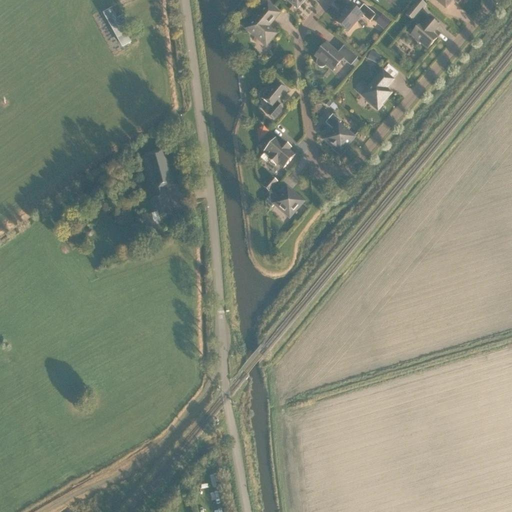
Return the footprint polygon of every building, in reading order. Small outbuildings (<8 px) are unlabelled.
[(286,0),(294,6),(294,8),(296,8),(297,9),(298,8),(300,7),(300,6),(304,0),(286,0)] [(418,0),(417,0),(405,15),(413,22),(426,6),(418,0)] [(461,0),(434,0),(445,9),(450,4),(450,3),(452,0),(458,4),(461,0)] [(278,14),(267,5),(246,29),(266,46),(275,35),(267,28),(278,14)] [(358,12),(350,5),(335,22),(348,33),(362,16),(370,23),(376,16),(364,5),(358,12)] [(117,20),(112,10),(103,14),(122,48),(130,43),(120,25),(125,22),(122,17),(117,20)] [(391,23),(383,15),(376,23),(384,31),(391,23)] [(421,25),(411,36),(427,50),(437,38),(432,34),(438,27),(429,19),(423,26),(421,25)] [(326,45),(316,57),(319,60),(317,62),(317,65),(319,67),(321,68),(324,67),(325,66),(332,71),(343,59),(350,66),(357,58),(344,47),(338,54),(326,45)] [(379,57),(371,54),(368,61),(376,64),(379,57)] [(393,80),(383,71),(362,96),(373,106),(372,106),(378,111),(382,106),(381,106),(391,94),(386,89),(393,80)] [(268,92),(266,92),(263,95),(263,97),(264,98),(262,100),(273,109),(267,115),(273,121),(283,109),(278,104),(288,92),(277,83),(269,92),(268,92)] [(332,115),(325,123),(334,131),(325,140),(333,148),(332,149),(340,156),(347,147),(346,146),(353,138),(338,125),(341,122),(332,115)] [(283,142),(281,145),(276,140),(265,153),(271,158),(269,160),(275,166),(277,164),(283,169),(294,156),(289,152),(292,149),(283,142)] [(177,185),(167,150),(141,158),(151,193),(152,192),(154,199),(150,201),(154,214),(151,215),(153,223),(160,221),(159,218),(173,214),(168,196),(165,197),(163,189),(177,185)] [(278,182),(272,178),(263,188),(269,193),(278,182)] [(302,203),(287,190),(279,199),(273,193),(265,203),(266,208),(269,211),(274,205),(289,218),(302,203)]
